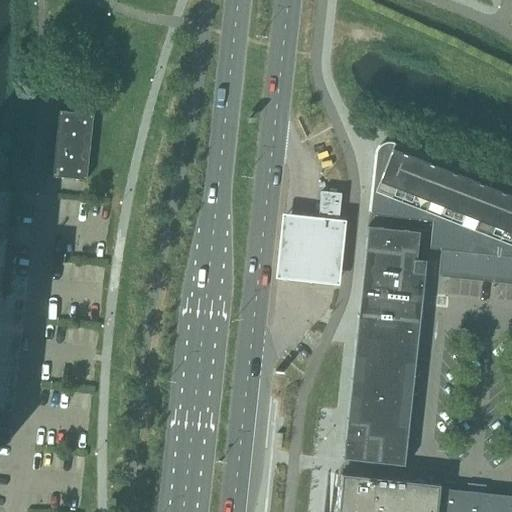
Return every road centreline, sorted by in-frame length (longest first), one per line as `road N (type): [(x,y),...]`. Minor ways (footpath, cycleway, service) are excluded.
road 1 (primary): [(239,0),(182,511)]
road 2 (primary): [(235,511),(290,0)]
road 3 (residential): [(11,511),(41,178)]
